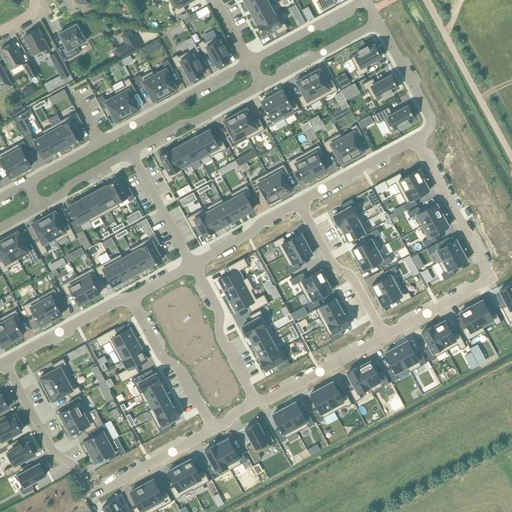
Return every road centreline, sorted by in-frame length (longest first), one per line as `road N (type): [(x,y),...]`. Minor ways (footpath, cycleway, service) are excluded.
road 1 (residential): [(213,430),(88,490),(75,467),(52,451),(4,361)]
road 2 (residential): [(415,138),(487,276),(384,337)]
road 3 (residential): [(249,61),(26,183)]
road 4 (residential): [(39,206),(262,85)]
road 5 (unclassified): [(511,158),(425,0)]
road 6 (residential): [(298,201),(384,337)]
road 7 (residential): [(129,297),(213,430)]
road 8 (residential): [(255,401),(193,264)]
road 9 (residential): [(384,337),(255,401)]
road 10 (residential): [(4,361),(129,297)]
road 11 (residential): [(415,138),(429,126),(429,114),(378,22)]
road 12 (residential): [(298,201),(415,138)]
road 13 (residential): [(262,85),(378,22)]
road 14 (residential): [(364,0),(249,61)]
road 15 (residential): [(193,264),(298,201)]
